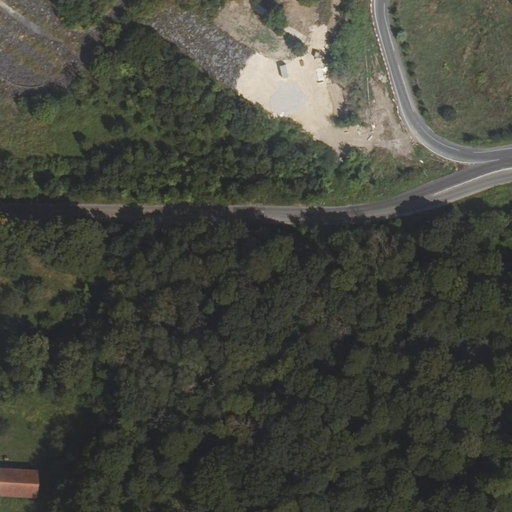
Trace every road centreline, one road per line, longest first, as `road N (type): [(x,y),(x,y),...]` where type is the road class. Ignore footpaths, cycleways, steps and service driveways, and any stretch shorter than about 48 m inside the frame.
road 1 (tertiary): [(408,203),(334,216),(0,211)]
road 2 (motorway): [(500,159),(452,154),(418,131),(405,108),(380,0)]
